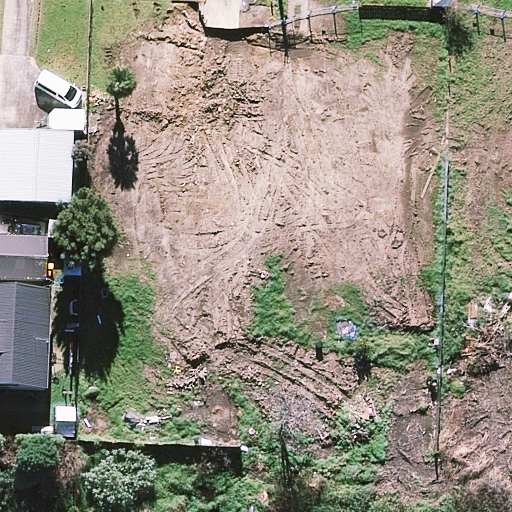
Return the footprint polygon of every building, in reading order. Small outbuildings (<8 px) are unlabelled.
[(243,90),(181,89),(181,123),(97,121),(95,196),(240,199),(243,90)] [(511,110),(492,110),(486,243),(511,243),(511,110)] [(402,121),(314,119),(309,258),(398,261),(402,121)] [(0,201),(66,205),(70,137),(0,132),(0,201)] [(140,210),(88,208),(87,234),(139,236),(140,210)] [(45,231),(0,229),(0,280),(43,282),(45,231)] [(0,389),(43,391),(48,292),(0,289),(0,389)] [(272,345),(234,343),(231,385),(270,387),(272,345)]
